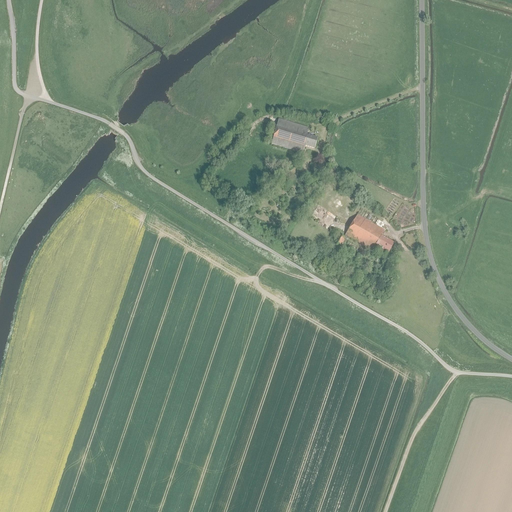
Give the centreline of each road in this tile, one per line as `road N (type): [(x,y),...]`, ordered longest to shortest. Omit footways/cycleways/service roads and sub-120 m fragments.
road 1 (unclassified): [(511,377),(450,370),(400,329),(152,179),(126,137),(105,122),(44,100)]
road 2 (tertiary): [(511,360),(461,316),(427,251),(421,0)]
road 3 (track): [(457,373),(414,434),(386,511)]
road 4 (track): [(44,100),(24,108),(0,209)]
road 5 (track): [(44,100),(14,87),(8,0)]
